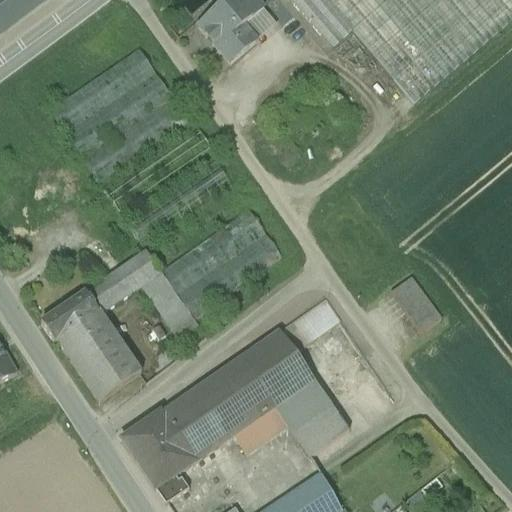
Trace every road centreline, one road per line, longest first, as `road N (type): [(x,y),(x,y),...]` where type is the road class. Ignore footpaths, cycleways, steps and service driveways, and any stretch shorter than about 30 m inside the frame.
road 1 (unclassified): [(511,505),(422,405),(133,0)]
road 2 (residential): [(0,296),(142,511)]
